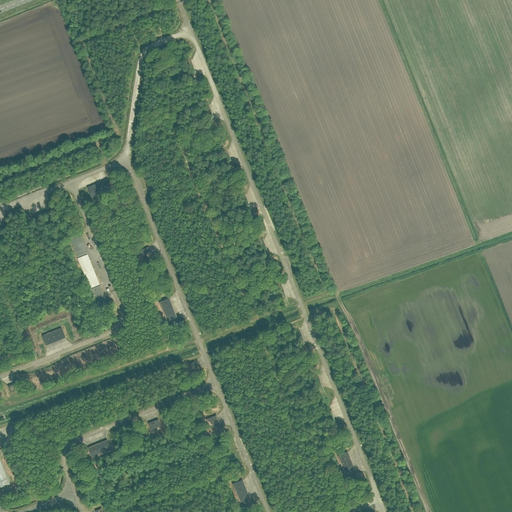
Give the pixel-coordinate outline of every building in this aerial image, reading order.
[(192,65),(169,74),(173,82),(186,77),(189,76),(195,73),(192,65)] [(210,110),(187,119),(191,127),(195,125),(197,124),(199,123),(213,118),(210,110)] [(229,155),(206,165),(209,172),(232,163),(229,155)] [(107,180),(88,188),(92,197),(111,190),(107,180)] [(247,200),(224,209),(227,217),(250,208),(247,200)] [(45,213),(37,216),(41,226),(41,227),(42,228),(43,230),(43,231),(46,239),(54,236),(49,223),(48,222),(48,220),(45,213)] [(0,229),(0,250),(2,255),(9,252),(0,229)] [(79,235),(70,239),(77,258),(87,254),(79,235)] [(265,245),(242,254),(245,262),(268,253),(265,245)] [(148,248),(139,251),(143,261),(152,257),(148,248)] [(87,255),(78,259),(90,289),(100,285),(87,255)] [(100,286),(90,290),(98,309),(108,305),(100,286)] [(283,290),(260,299),(263,307),(286,297),(283,290)] [(169,299),(160,303),(167,322),(177,318),(169,299)] [(61,328),(42,336),(46,345),(65,338),(61,328)] [(281,343),(278,344),(281,351),(304,342),(301,334),(288,340),(285,341),(283,342),(281,343)] [(319,379),(296,389),(299,396),(322,387),(319,379)] [(331,411),(308,420),(311,427),(334,418),(331,411)] [(216,416),(207,420),(211,429),(220,425),(216,416)] [(158,420),(149,424),(152,433),(162,429),(158,420)] [(107,440),(88,448),(92,458),(111,450),(107,440)] [(347,452),(338,456),(345,475),(355,471),(347,452)] [(0,460),(0,487),(10,484),(0,460)] [(242,480),(233,484),(240,503),(250,499),(242,480)]
